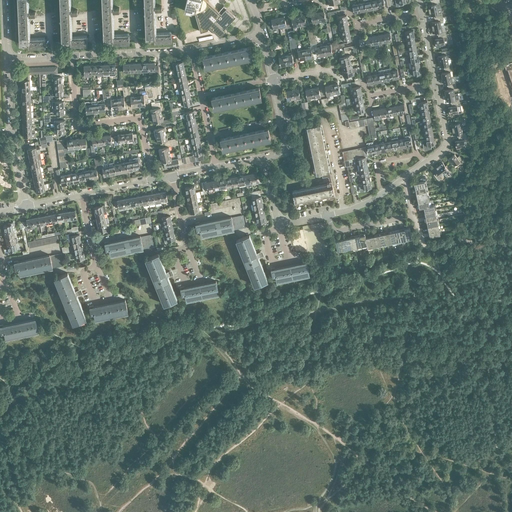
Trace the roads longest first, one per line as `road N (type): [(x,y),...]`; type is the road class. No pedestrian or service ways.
road 1 (track): [(200,327),(246,379),(437,511)]
road 2 (residential): [(152,180),(139,118),(75,126),(70,57)]
road 3 (unknown): [(308,381),(315,424),(335,461),(315,511)]
road 4 (residential): [(330,215),(335,232),(413,216),(404,177)]
road 5 (residential): [(70,57),(190,49)]
